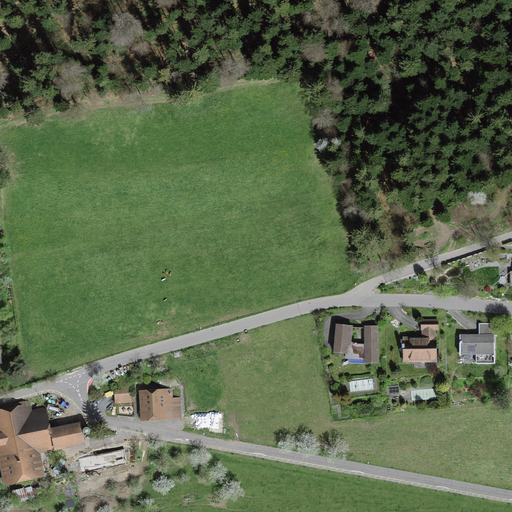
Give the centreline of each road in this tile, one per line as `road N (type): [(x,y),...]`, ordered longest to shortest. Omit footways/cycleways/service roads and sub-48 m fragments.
road 1 (residential): [(511,501),(97,420),(78,402),(69,377)]
road 2 (residential): [(351,300),(69,377)]
road 3 (residential): [(351,300),(380,278),(511,235)]
road 4 (residential): [(351,300),(511,306)]
